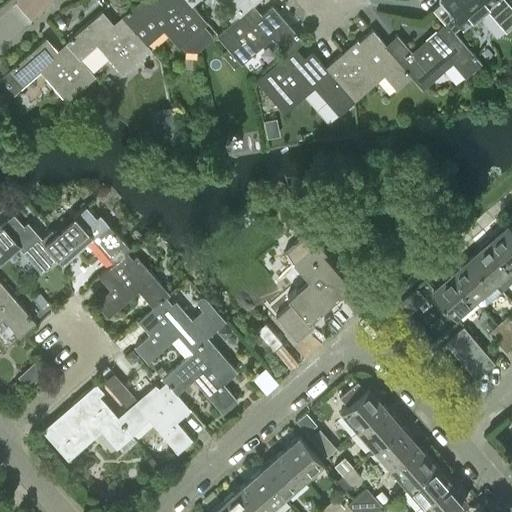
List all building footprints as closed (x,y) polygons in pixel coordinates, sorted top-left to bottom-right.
[(188,0),(137,0),(121,14),(125,19),(145,43),(162,28),(177,45),(180,43),(185,49),(197,50),(214,36),(202,23),(206,20),(192,4),(188,0)] [(188,0),(192,4),(197,0),(226,0),(237,12),(229,18),(232,22),(247,9),(257,0),(188,0)] [(507,29),(511,25),(511,4),(508,0),(441,0),(434,7),(447,22),(454,30),(485,3),(507,29)] [(287,53),(303,40),(272,4),(256,19),(247,9),(232,22),(218,34),(230,48),(241,60),(242,61),(272,35),(287,53)] [(125,19),(116,27),(101,10),(65,41),(70,46),(79,57),(96,43),(122,73),(150,49),(145,43),(125,19)] [(482,62),(454,30),(447,22),(439,28),(441,31),(416,53),(398,33),(386,44),(413,75),(424,87),(430,82),(427,79),(452,58),(467,75),(482,62)] [(413,75),(386,44),(373,29),(360,41),(358,38),(325,66),(354,99),(355,100),(360,95),(357,92),(382,70),(398,88),(413,75)] [(70,46),(61,54),(46,36),(0,76),(0,89),(8,99),(40,71),(66,101),(95,75),(79,57),(70,46)] [(230,48),(222,54),(233,67),(241,60),(230,48)] [(354,99),(325,66),(311,50),(295,64),(286,54),(257,79),(285,110),(290,106),(287,103),(311,81),(327,99),(338,112),(354,99)] [(275,118),(264,121),(267,136),(278,134),(275,118)] [(99,214),(95,217),(84,205),(53,233),(50,229),(41,237),(40,238),(56,255),(61,261),(91,235),(112,260),(124,250),(128,247),(99,214)] [(27,222),(22,226),(12,213),(0,223),(0,258),(17,244),(40,269),(56,255),(40,238),(41,237),(27,222)] [(511,222),(511,221),(492,238),(511,261),(511,222)] [(321,252),(324,249),(307,230),(283,251),(307,278),(286,296),(291,302),(275,317),(296,341),(313,326),(308,320),(319,311),(322,314),(324,313),(325,313),(326,313),(327,313),(328,312),(329,311),(329,310),(329,309),(329,308),(331,306),(328,303),(349,284),(321,252)] [(496,281),(511,267),(511,261),(492,238),(473,254),(496,281)] [(130,258),(124,250),(112,260),(100,271),(111,284),(94,299),(108,315),(139,288),(153,305),(163,296),(167,292),(135,255),(130,258)] [(477,298),(496,281),(473,254),(453,270),(477,298)] [(457,315),(477,298),(453,270),(434,287),(457,315)] [(18,335),(34,321),(0,282),(0,318),(2,316),(18,335)] [(223,319),(203,296),(202,295),(201,295),(200,295),(199,295),(198,295),(197,296),(196,296),(195,297),(195,298),(195,299),(195,301),(195,302),(200,308),(190,318),(173,299),(170,303),(163,296),(153,305),(139,317),(151,330),(133,345),(146,360),(177,333),(191,350),(206,337),(204,335),(223,319)] [(511,338),(511,319),(508,315),(499,323),(511,338)] [(491,320),(485,325),(490,330),(495,325),(491,320)] [(224,323),(218,329),(225,337),(232,331),(224,323)] [(507,351),(511,347),(511,338),(499,323),(490,331),(507,351)] [(478,377),(496,361),(465,324),(446,340),(478,377)] [(233,367),(211,342),(206,337),(191,350),(166,371),(163,368),(158,372),(165,380),(174,391),(191,377),(221,411),(236,398),(219,379),(233,367)] [(131,349),(124,354),(131,362),(137,356),(131,349)] [(47,370),(36,358),(31,364),(41,375),(47,370)] [(125,406),(135,397),(113,371),(103,380),(125,406)] [(186,405),(174,391),(165,380),(157,387),(154,383),(136,398),(135,397),(125,406),(126,407),(116,416),(128,431),(146,416),(175,450),(190,437),(172,417),(186,405)] [(367,386),(364,389),(356,380),(338,396),(346,405),(340,409),(357,428),(383,405),(367,386)] [(97,394),(102,390),(95,382),(42,429),(67,457),(99,429),(115,447),(130,433),(128,431),(116,416),(97,394)] [(373,447),(399,423),(383,405),(357,428),(373,447)] [(305,412),(296,420),(306,432),(316,424),(305,412)] [(389,465),(415,442),(399,423),(373,447),(389,465)] [(326,455),(335,447),(319,428),(309,437),(326,455)] [(302,478),(322,462),(298,435),(279,452),(302,478)] [(405,484),(432,461),(415,442),(389,465),(405,484)] [(283,495),(302,478),(279,452),(260,468),(283,495)] [(342,474),(351,466),(344,457),(334,465),(342,474)] [(421,502),(447,479),(432,461),(405,484),(421,502)] [(351,484),(360,476),(351,466),(342,474),(351,484)] [(265,511),(283,495),(260,468),(241,484),(265,511)] [(429,511),(450,511),(465,499),(447,479),(421,502),(429,511)] [(232,511),(264,511),(265,511),(241,484),(223,501),(232,511)] [(109,490),(103,496),(111,505),(117,500),(117,499),(114,496),(109,490)] [(373,495),(369,499),(362,490),(346,503),(353,511),(373,511),(388,499),(381,490),(374,496),(373,495)] [(331,511),(335,511),(343,506),(334,497),(325,505),(331,511)] [(232,511),(223,501),(209,511),(232,511)]
